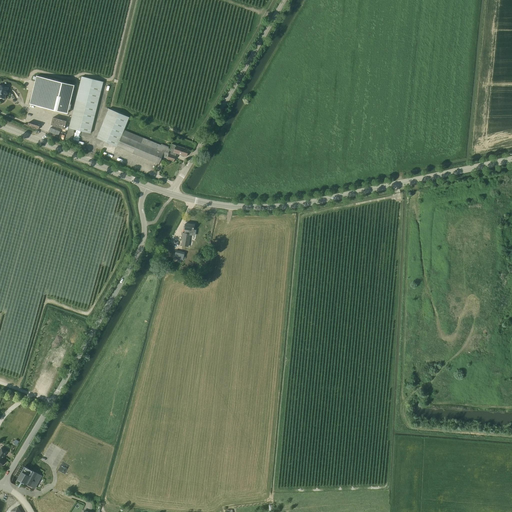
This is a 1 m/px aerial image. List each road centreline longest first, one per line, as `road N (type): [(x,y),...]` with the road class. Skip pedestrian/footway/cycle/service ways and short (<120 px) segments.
road 1 (tertiary): [(511,159),(282,205),(171,194)]
road 2 (tertiary): [(51,403),(143,245),(147,186)]
road 3 (tertiary): [(171,194),(281,0)]
road 4 (tertiary): [(147,186),(0,126)]
